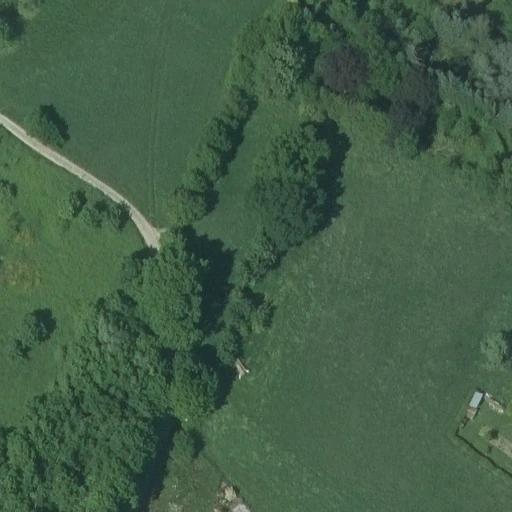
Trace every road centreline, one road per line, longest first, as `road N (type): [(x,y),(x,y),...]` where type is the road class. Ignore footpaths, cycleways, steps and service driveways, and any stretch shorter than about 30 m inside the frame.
road 1 (track): [(133,511),(167,427),(172,390),(172,321),(156,241),(114,199),(0,123)]
road 2 (track): [(283,0),(156,241)]
